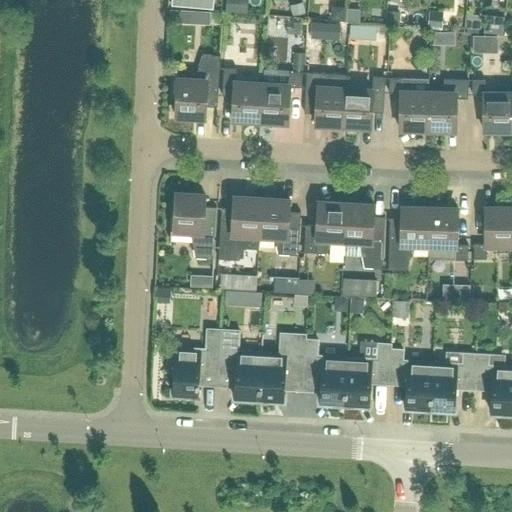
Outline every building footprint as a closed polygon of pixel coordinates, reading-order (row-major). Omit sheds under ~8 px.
[(175,78),(174,97),(177,97),(177,114),(175,114),(175,115),(206,117),(206,116),(204,115),(205,106),(217,107),(220,55),(203,54),(194,79),(175,78)] [(232,118),(260,120),(262,83),(235,82),(236,68),(224,67),(222,94),(234,95),(233,117),(232,117),(232,118)] [(289,85),(262,83),(260,120),(288,122),(289,120),(287,120),(289,86),(302,87),(303,71),(290,71),(289,85)] [(343,125),(345,88),(318,86),(319,72),(306,72),(306,87),(318,88),(316,122),(315,122),(315,123),(343,125)] [(345,88),(343,125),(371,126),(371,125),(370,125),(372,91),(385,92),(386,76),(373,75),(372,90),(345,88)] [(399,128),(428,129),(428,92),(402,91),(402,77),(389,77),(389,92),(401,93),(400,127),(399,127),(399,128)] [(443,92),(428,92),(428,129),(456,129),(456,128),(455,128),(456,98),(468,98),(468,79),(444,78),(443,92)] [(483,129),(511,129),(511,93),(485,92),(485,79),(472,79),(472,94),(485,94),(484,128),(483,128),(483,129)] [(175,193),(175,194),(176,194),(175,211),(172,211),(171,230),(190,231),(195,257),(213,258),(216,206),(204,206),(204,196),(206,196),(206,195),(175,193)] [(260,235),(262,198),(233,196),(233,198),(235,198),(234,207),(222,207),(219,247),(244,248),(245,234),(260,235)] [(262,198),(260,235),(274,236),(278,253),(298,254),(301,211),(288,211),(289,201),(290,201),(290,200),(262,198)] [(344,240),(346,203),(318,201),(318,203),(319,203),(318,224),(305,224),(304,251),(325,253),(334,248),(335,239),(344,240)] [(375,205),(346,203),(344,240),(359,241),(364,267),(382,268),(385,216),(373,215),(373,206),(375,206),(375,205)] [(414,244),(429,244),(430,207),(401,207),(401,208),(402,208),(402,217),(390,217),(388,269),(406,269),(414,244)] [(429,258),(455,259),(468,259),(468,244),(456,244),(457,210),(458,210),(458,208),(430,207),(429,244),(430,244),(429,258)] [(511,244),(511,207),(485,207),(485,209),(486,209),(486,243),(474,243),(474,258),(486,258),(486,244),(511,244)] [(257,269),(237,269),(237,279),(257,280),(257,269)] [(398,290),(396,307),(409,309),(411,291),(398,290)] [(278,319),(302,321),(303,303),(279,302),(278,319)] [(200,367),(218,368),(220,329),(207,328),(206,350),(168,348),(167,371),(174,372),(173,393),(198,395),(200,367)] [(239,330),(220,329),(218,368),(236,369),(234,397),(259,398),(262,353),(238,352),(239,330)] [(286,371),(303,373),(306,334),(280,332),(279,354),(262,353),(259,398),(284,400),(286,371)] [(320,402),(344,403),(347,358),(317,356),(318,339),(305,338),(306,334),(303,373),(321,374),(320,402)] [(377,360),(347,358),(344,403),(369,405),(371,376),(389,377),(391,343),(378,342),(377,360)] [(391,343),(389,377),(407,378),(405,407),(430,408),(433,363),(402,361),(403,349),(391,348),(391,343)] [(463,365),(433,363),(430,408),(455,410),(457,381),(474,382),(476,353),(463,352),(463,365)] [(489,354),(476,353),(474,382),(492,383),(490,412),(511,412),(511,367),(488,366),(489,354)]
